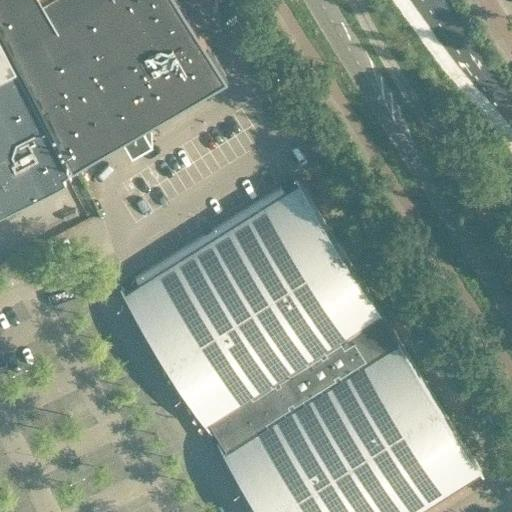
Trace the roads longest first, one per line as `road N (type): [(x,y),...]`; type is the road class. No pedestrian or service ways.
road 1 (secondary): [(320,0),(511,317)]
road 2 (secondary): [(511,119),(436,0)]
